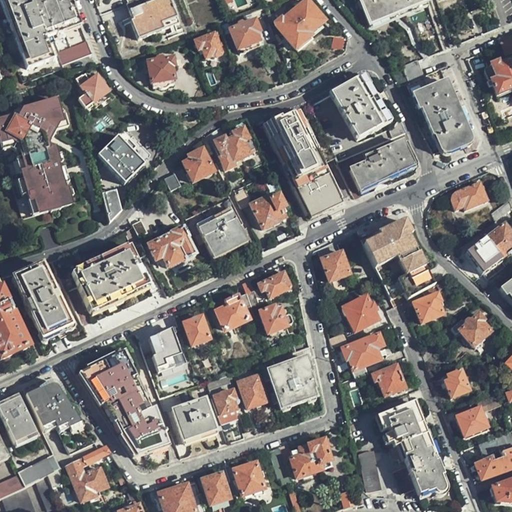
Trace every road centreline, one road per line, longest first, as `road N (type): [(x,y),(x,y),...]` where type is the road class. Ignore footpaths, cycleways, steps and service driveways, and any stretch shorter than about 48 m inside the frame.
road 1 (unclassified): [(56,358),(140,478),(330,419),(295,248)]
road 2 (unclassified): [(86,0),(119,85),(148,106),(185,110),(257,98),(362,48)]
road 3 (residential): [(295,248),(56,358)]
road 4 (unclassified): [(396,314),(466,492)]
road 5 (unclassified): [(414,191),(422,240),(511,325)]
road 6 (unclassified): [(495,155),(455,54),(511,31)]
road 7 (unclassified): [(362,48),(382,68),(436,181)]
road 8 (residential): [(414,191),(295,248)]
